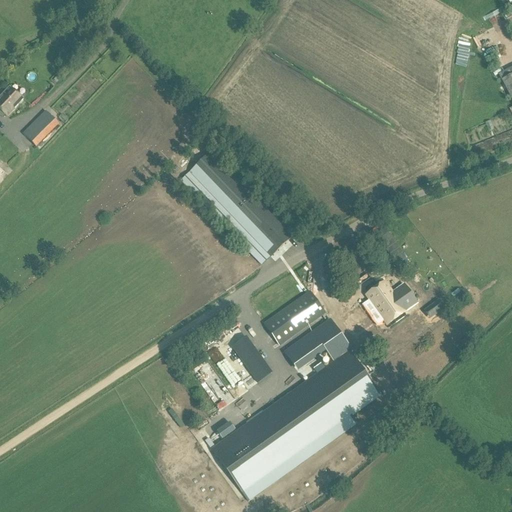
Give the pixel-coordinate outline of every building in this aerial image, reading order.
[(511,67),(498,75),(511,103),(511,67)] [(0,118),(1,119),(5,116),(7,118),(23,100),(9,88),(0,98),(0,118)] [(45,112),(22,135),(35,148),(58,125),(45,112)] [(511,131),(472,148),(476,158),(511,143),(511,131)] [(471,150),(460,154),(464,165),(475,161),(471,150)] [(210,153),(189,173),(270,258),(291,238),(210,153)] [(327,269),(321,274),(335,293),(341,289),(327,269)] [(385,283),(366,296),(369,301),(383,321),(387,326),(404,314),(405,312),(417,304),(404,286),(392,294),(385,283)] [(465,290),(452,300),(458,308),(471,298),(465,290)] [(306,295),(264,325),(279,347),(325,314),(310,292),(308,293),(306,291),(304,292),(306,295)] [(383,321),(369,301),(362,306),(376,326),(383,321)] [(429,319),(444,309),(439,301),(424,312),(429,319)] [(355,322),(361,318),(354,308),(348,312),(355,322)] [(330,320),(284,353),(294,368),(322,348),(326,353),(333,364),(349,352),(352,351),(330,320)] [(246,363),(258,355),(244,335),(232,344),(246,363)] [(248,373),(230,348),(221,356),(238,380),(248,373)] [(207,440),(203,443),(209,452),(246,504),(357,424),(351,415),(370,402),(380,395),(365,375),(349,352),(333,364),(325,370),(317,375),(213,449),(207,440)] [(325,370),(321,365),(314,370),(317,375),(325,370)] [(264,379),(256,367),(249,372),(257,384),(264,379)]
